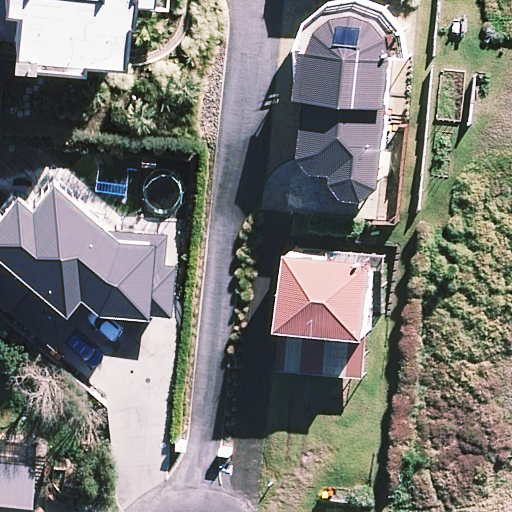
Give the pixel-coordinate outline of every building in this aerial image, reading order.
[(0,0),(0,37),(122,46),(125,2),(165,5),(165,0),(0,0)] [(398,8),(308,6),(305,90),(312,90),(310,163),(345,164),(344,189),(393,191),(398,8)] [(152,228),(121,231),(55,175),(33,200),(18,188),(0,209),(0,297),(55,344),(96,296),(108,306),(158,302),(152,228)] [(294,245),(288,321),(285,367),(290,367),(289,385),(309,386),(310,371),(371,376),(375,327),(381,252),(294,245)] [(0,511),(30,511),(34,451),(0,448),(0,511)]
